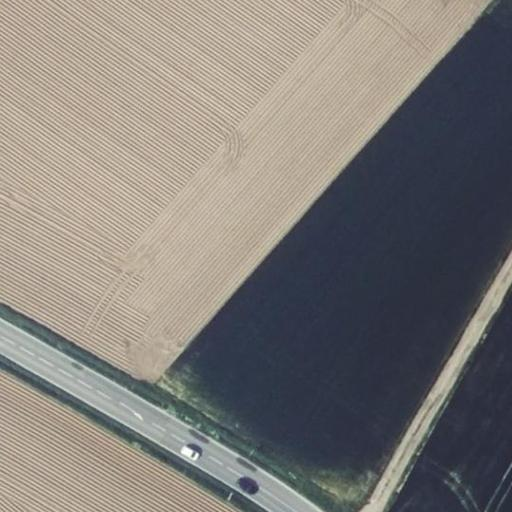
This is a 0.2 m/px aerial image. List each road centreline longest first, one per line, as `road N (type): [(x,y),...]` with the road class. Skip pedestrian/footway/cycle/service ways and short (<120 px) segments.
road 1 (tertiary): [(0,335),(295,511)]
road 2 (residential): [(371,511),(511,264)]
